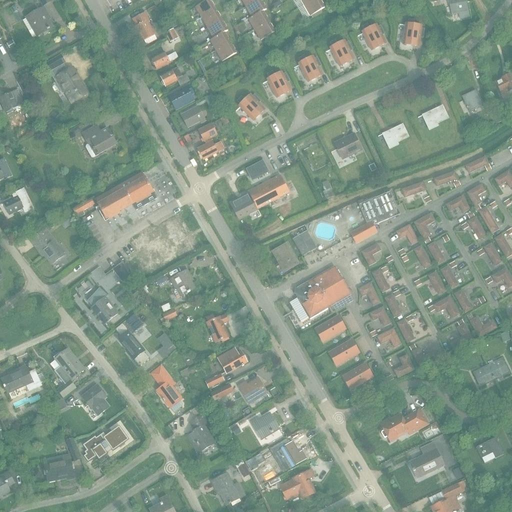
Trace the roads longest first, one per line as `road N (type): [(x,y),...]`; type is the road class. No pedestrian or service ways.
road 1 (tertiary): [(333,420),(198,185)]
road 2 (residential): [(511,404),(467,419),(429,387),(401,385),(333,420)]
road 3 (tertiary): [(198,185),(105,20)]
road 4 (residential): [(46,295),(198,185)]
road 5 (residential): [(11,511),(88,492),(159,442)]
road 6 (residential): [(298,130),(301,101),(385,59),(402,60),(415,75)]
road 7 (residential): [(159,442),(71,324)]
road 8 (residential): [(298,130),(415,75)]
road 9 (residential): [(415,75),(481,34),(507,0)]
